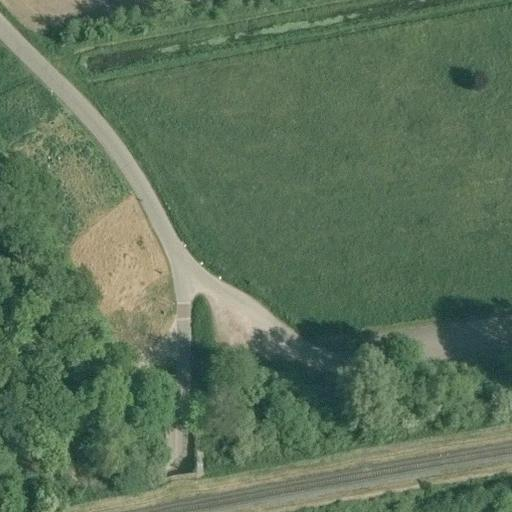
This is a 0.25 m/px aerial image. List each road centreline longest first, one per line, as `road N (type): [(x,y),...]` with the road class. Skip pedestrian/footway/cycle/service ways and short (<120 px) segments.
road 1 (residential): [(179,265),(308,356),(348,361),(511,335)]
road 2 (residential): [(179,265),(122,158),(0,25)]
